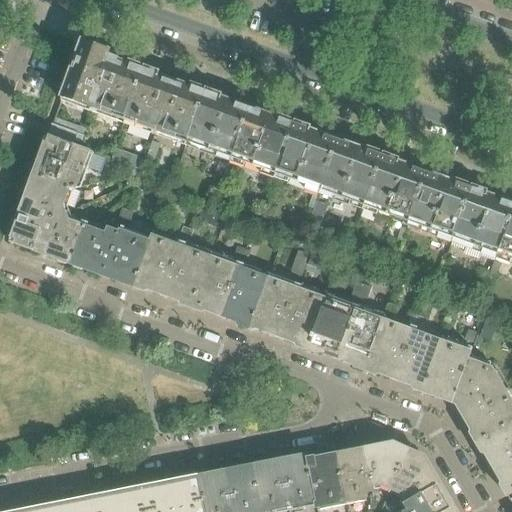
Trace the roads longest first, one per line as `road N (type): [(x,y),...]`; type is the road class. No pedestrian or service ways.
road 1 (tertiary): [(101,0),(511,147)]
road 2 (residential): [(347,394),(146,326),(0,265)]
road 3 (residential): [(0,495),(95,468),(315,428),(347,394)]
road 4 (residential): [(486,511),(433,428),(347,394)]
road 5 (tertiary): [(511,42),(395,0)]
